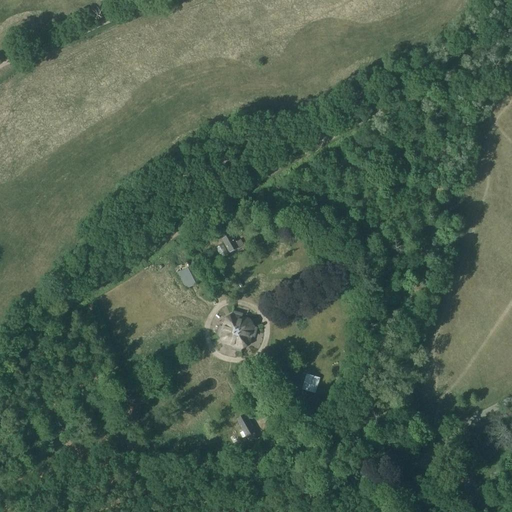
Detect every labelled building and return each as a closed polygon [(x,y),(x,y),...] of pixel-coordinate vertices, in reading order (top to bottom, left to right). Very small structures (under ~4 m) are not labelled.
[(229,231),(219,236),(229,254),(239,248),(229,231)] [(193,264),(187,266),(194,283),(200,281),(193,264)] [(187,267),(177,271),(184,288),(194,284),(187,267)] [(224,345),(232,348),(232,350),(242,353),(242,350),(250,346),(252,336),(256,337),(258,328),(255,327),(251,319),(242,316),(243,313),(233,311),(232,314),(224,319),(222,327),(219,326),(217,336),(219,337),(224,345)] [(304,374),(299,389),(312,393),(316,378),(304,374)] [(256,432),(246,414),(236,420),(246,438),(256,432)]
